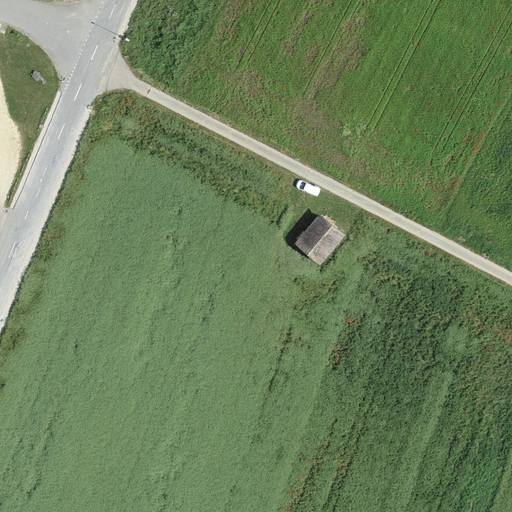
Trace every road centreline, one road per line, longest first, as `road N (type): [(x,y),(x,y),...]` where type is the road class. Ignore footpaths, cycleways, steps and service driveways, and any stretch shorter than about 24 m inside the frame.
road 1 (track): [(92,56),(511,273)]
road 2 (secondary): [(92,56),(0,277)]
